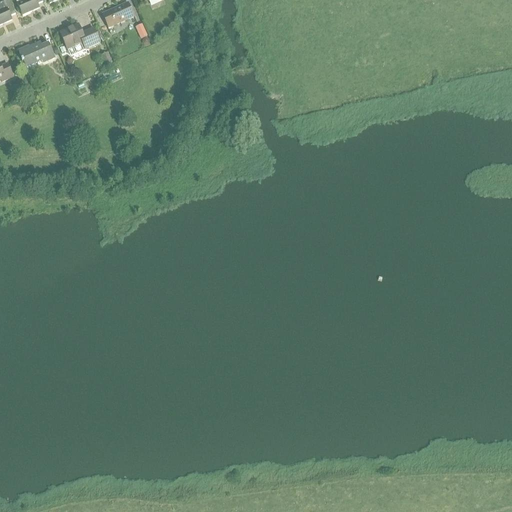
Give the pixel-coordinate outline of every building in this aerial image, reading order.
[(10,17),(15,14),(9,0),(7,0),(0,3),(0,25),(12,20),(10,17)] [(37,4),(43,2),(41,0),(24,0),(25,0),(16,4),(22,16),(39,8),(37,4)] [(107,29),(134,17),(128,4),(102,15),(107,29)] [(142,24),(135,27),(140,39),(147,36),(142,24)] [(85,49),(99,43),(93,29),(81,34),(78,26),(60,34),(67,50),(82,44),(85,49)] [(41,63),(54,58),(48,45),(42,47),(41,44),(30,49),(29,47),(18,52),(25,68),(40,61),(41,63)] [(101,56),(105,66),(111,63),(107,53),(101,56)] [(1,83),(13,78),(7,64),(0,66),(0,80),(1,83)]
